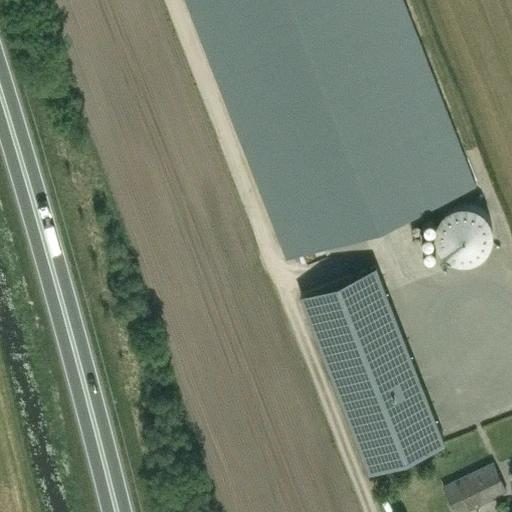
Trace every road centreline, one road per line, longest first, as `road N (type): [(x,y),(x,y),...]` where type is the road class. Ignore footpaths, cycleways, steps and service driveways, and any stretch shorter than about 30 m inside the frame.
road 1 (unknown): [(5,0),(60,156),(156,511)]
road 2 (trunk): [(116,511),(0,95)]
